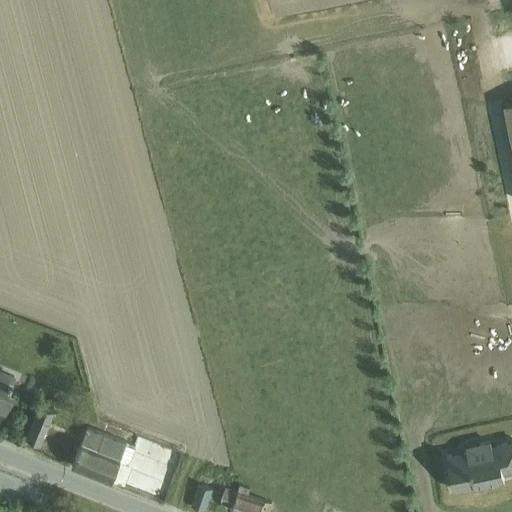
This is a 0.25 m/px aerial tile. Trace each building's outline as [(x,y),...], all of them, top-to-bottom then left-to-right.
[(511,101),(503,104),(511,145),(511,101)] [(0,364),(0,404),(6,407),(15,386),(11,385),(16,371),(0,364)] [(39,406),(26,434),(41,439),(51,411),(74,420),(76,413),(77,411),(59,404),(50,400),(49,403),(48,404),(40,401),(39,406)] [(88,424),(72,462),(112,478),(112,477),(119,459),(120,457),(123,459),(128,459),(131,456),(136,444),(88,424)] [(53,438),(48,451),(66,458),(70,445),(53,438)] [(454,450),(446,452),(454,488),(461,487),(477,483),(476,482),(504,476),(503,469),(511,467),(511,466),(511,438),(492,443),(491,438),(466,443),(467,448),(454,450)] [(119,459),(112,477),(125,482),(133,463),(119,459)] [(199,482),(192,504),(205,508),(213,487),(199,482)] [(226,486),(221,501),(232,505),(230,510),(236,511),(268,511),(272,501),(248,493),(250,488),(240,484),(238,489),(226,486)]
